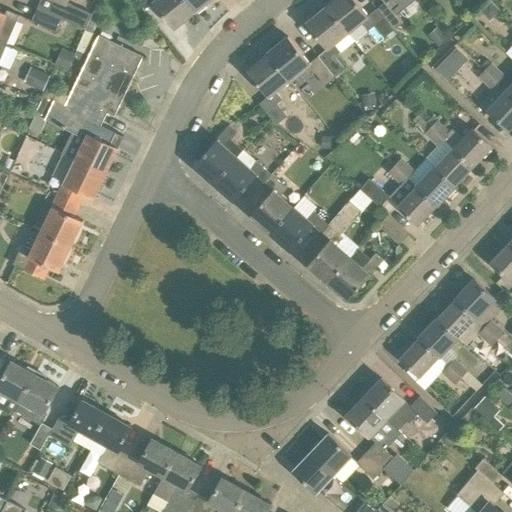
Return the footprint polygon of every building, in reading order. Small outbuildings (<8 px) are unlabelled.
[(70,0),(41,0),(38,8),(67,20),(73,5),(69,3),(70,0)] [(196,12),(185,0),(140,0),(139,1),(146,10),(154,3),(175,29),(196,12)] [(185,0),(196,12),(211,0),(185,0)] [(356,0),(333,0),(326,6),(350,33),(363,22),(369,29),(375,25),(385,37),(394,30),(377,9),(369,15),(356,0)] [(384,0),(386,2),(377,9),(394,30),(404,22),(394,9),(399,4),(396,0),(384,0)] [(492,15),(499,9),(492,1),(485,7),(492,15)] [(306,22),(325,47),(328,49),(319,56),(336,77),(346,69),(336,56),(342,52),(335,44),(350,33),(326,6),(306,22)] [(63,30),(67,20),(38,8),(32,21),(58,31),(59,28),(63,30)] [(20,15),(8,10),(6,14),(0,11),(0,39),(8,42),(20,15)] [(449,38),(438,26),(429,35),(439,47),(449,38)] [(144,56),(119,44),(123,37),(106,28),(103,35),(100,34),(67,105),(56,100),(47,119),(73,131),(73,132),(81,135),(87,121),(98,126),(100,123),(102,124),(108,112),(115,115),(144,56)] [(82,38),(90,42),(94,33),(85,30),(82,38)] [(289,36),(268,53),(291,81),(305,70),(311,77),(316,72),(326,85),(336,77),(319,56),(310,63),(308,60),(289,36)] [(278,92),(291,81),(268,53),(247,70),(269,97),(261,104),(277,124),(288,115),(278,103),(283,99),(278,92)] [(482,65),(486,69),(499,82),(506,75),(493,62),(492,63),(488,59),(482,65)] [(26,83),(45,91),(52,74),(33,67),(26,83)] [(492,89),(499,82),(486,69),(479,76),(492,89)] [(509,129),(511,125),(511,95),(507,91),(489,110),(509,129)] [(30,97),(28,104),(37,107),(39,101),(30,97)] [(38,111),(39,112),(48,116),(55,102),(48,99),(44,97),(40,106),(38,111)] [(377,104),(376,97),(364,98),(365,106),(375,105),(377,104)] [(426,133),(432,126),(428,122),(422,117),(419,114),(413,120),(417,123),(416,124),(426,133)] [(451,131),(439,119),(432,126),(445,139),(454,147),(474,166),(492,146),(473,128),(463,138),(453,129),(451,131)] [(364,120),(356,127),(364,134),(369,129),(369,125),(364,120)] [(102,125),(102,124),(100,123),(98,126),(87,121),(81,135),(73,132),(64,153),(106,173),(119,148),(111,144),(116,133),(124,137),(124,136),(102,125)] [(238,132),(235,130),(229,125),(217,139),(217,140),(194,166),(214,184),(244,150),(232,139),(238,132)] [(445,139),(432,126),(426,133),(439,146),(445,139)] [(332,148),(332,146),(332,135),(323,135),(322,135),(322,148),(323,148),(332,148)] [(455,185),(474,166),(454,147),(436,166),(435,166),(455,185)] [(214,184),(234,201),(257,176),(265,183),(273,174),(272,173),(285,159),(275,150),(267,160),(272,164),(268,169),(245,149),(244,150),(214,184)] [(94,198),(106,173),(64,153),(53,176),(64,181),(57,194),(79,205),(85,194),(94,198)] [(396,165),(409,177),(416,170),(403,157),(396,165)] [(402,184),(409,177),(396,165),(389,172),(402,184)] [(455,185),(435,166),(417,186),(437,205),(455,185)] [(251,216),(271,233),(295,206),(302,199),(273,174),(265,183),(273,190),(251,216)] [(361,190),(372,200),(373,199),(382,207),(392,196),(371,178),(361,190)] [(419,224),(437,205),(417,186),(399,206),(419,224)] [(344,232),(372,200),(361,190),(351,201),(350,200),(329,223),(323,230),(332,238),(308,265),(328,283),(360,246),(344,232)] [(74,216),(79,205),(57,194),(52,205),(54,206),(41,231),(72,246),(84,220),(74,216)] [(323,230),(329,223),(324,218),(315,211),(309,218),(295,206),(271,233),(291,251),(315,223),(323,230)] [(380,225),(399,243),(409,233),(390,215),(380,225)] [(59,271),(72,246),(41,231),(33,248),(23,243),(13,264),(43,278),(49,267),(59,271)] [(511,280),(511,279),(511,243),(510,242),(492,262),(511,280)] [(406,249),(400,244),(398,247),(397,252),(398,257),(406,249)] [(382,259),(376,254),(372,259),(359,248),(361,246),(360,246),(328,283),(348,301),(382,259)] [(494,297),(490,293),(475,279),(457,299),(476,317),(494,297)] [(458,336),(476,317),(457,299),(438,318),(458,336)] [(484,324),(497,337),(505,328),(491,316),(484,324)] [(439,356),(458,336),(438,318),(420,338),(439,356)] [(490,344),(497,337),(484,324),(477,331),(490,344)] [(498,337),(506,345),(511,339),(503,331),(503,332),(499,336),(498,337)] [(421,375),(439,356),(420,338),(401,357),(421,375)] [(460,376),(468,368),(454,355),(447,363),(448,365),(460,376)] [(20,401),(36,373),(13,360),(4,376),(0,374),(0,407),(13,415),(21,402),(20,401)] [(462,378),(460,376),(448,365),(442,372),(455,385),(462,378)] [(468,369),(462,376),(477,391),(484,384),(469,370),(468,369)] [(44,415),(50,404),(59,386),(36,373),(20,401),(21,402),(44,415)] [(412,406),(396,391),(382,377),(364,396),(388,418),(399,429),(409,419),(411,421),(418,413),(432,426),(436,422),(432,418),(438,412),(421,396),(412,406)] [(403,432),(399,429),(388,418),(364,396),(347,414),(376,442),(368,452),(384,467),(394,457),(386,450),(403,432)] [(475,408),(486,419),(497,407),(486,396),(475,408)] [(94,438),(108,413),(83,399),(70,423),(60,417),(53,429),(50,435),(72,446),(81,431),(94,438)] [(73,407),(68,404),(63,412),(62,414),(65,416),(68,415),(73,407)] [(119,450),(123,444),(132,427),(108,413),(94,438),(95,439),(91,447),(104,454),(100,462),(120,473),(129,456),(119,450)] [(50,435),(53,429),(43,423),(32,443),(43,449),(50,435)] [(451,430),(443,439),(454,448),(462,439),(451,430)] [(353,456),(343,447),(329,433),(311,451),(335,474),(351,458),(353,456)] [(164,477),(178,452),(153,438),(140,462),(129,456),(120,473),(142,485),(150,470),(164,477)] [(317,492),(335,474),(311,451),(293,470),(317,492)] [(189,489),(193,483),(202,466),(178,452),(164,477),(165,477),(156,494),(169,501),(164,511),(166,511),(189,511),(200,495),(189,489)] [(375,479),(385,469),(368,452),(357,462),(375,479)] [(394,457),(384,467),(385,469),(401,484),(414,469),(398,453),(394,457)] [(478,468),(480,470),(495,483),(503,475),(478,454),(472,461),(479,467),(478,468)] [(51,467),(39,461),(34,472),(45,478),(51,467)] [(506,493),(495,483),(480,470),(459,495),(478,511),(477,511),(502,511),(495,505),(506,493)] [(235,511),(248,491),(223,477),(210,500),(200,495),(189,511),(235,511)] [(268,511),(272,505),(248,491),(235,511),(268,511)] [(71,501),(55,493),(50,504),(66,511),(71,501)] [(0,511),(1,511),(8,500),(0,495),(0,511)] [(97,510),(103,498),(97,495),(88,498),(85,504),(97,510)] [(375,511),(378,509),(378,508),(367,499),(356,511),(375,511)] [(26,511),(28,510),(8,500),(1,511),(26,511)] [(395,511),(397,511),(385,502),(379,509),(378,508),(378,509),(375,511),(395,511)]
